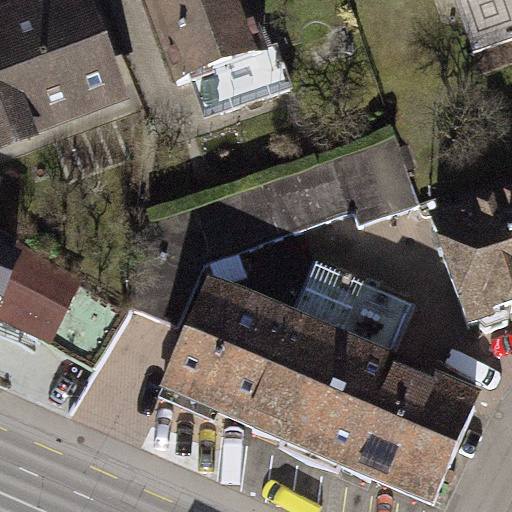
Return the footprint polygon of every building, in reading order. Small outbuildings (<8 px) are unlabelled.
[(93,0),(42,0),(0,15),(0,148),(130,102),(93,0)] [(249,0),(165,0),(148,6),(177,85),(268,52),(249,0)] [(416,131),(135,218),(125,300),(171,323),(199,263),(361,211),(366,224),(440,199),(416,131)] [(511,188),(429,217),(467,328),(511,312),(511,188)] [(25,259),(0,248),(0,306),(3,308),(25,259)] [(476,394),(207,282),(160,395),(429,507),(476,394)]
